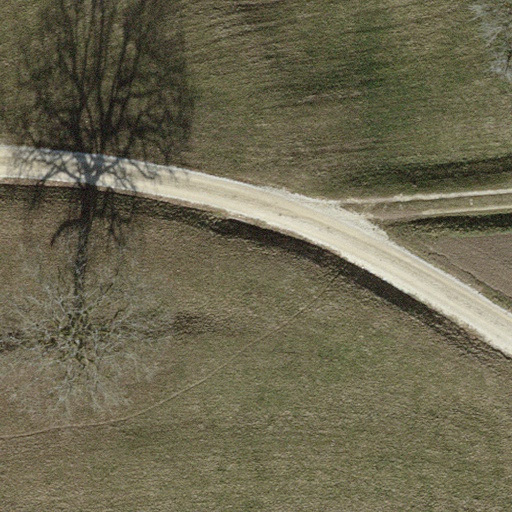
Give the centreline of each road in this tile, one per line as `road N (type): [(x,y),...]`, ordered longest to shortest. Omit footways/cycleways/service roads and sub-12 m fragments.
road 1 (track): [(511,336),(290,213),(90,172),(0,167)]
road 2 (track): [(511,197),(290,213)]
